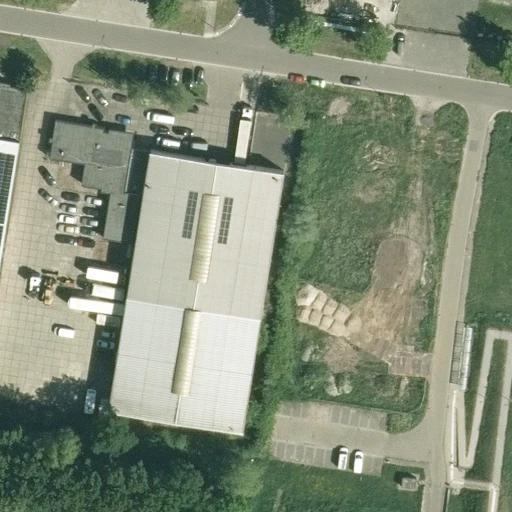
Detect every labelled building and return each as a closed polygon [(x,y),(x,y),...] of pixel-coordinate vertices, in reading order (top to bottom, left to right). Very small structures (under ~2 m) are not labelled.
[(0,136),(20,139),(29,88),(9,85),(8,92),(0,90),(0,136)] [(105,133),(105,131),(105,130),(55,123),(50,161),(88,167),(84,189),(111,192),(105,237),(133,241),(140,197),(145,197),(151,153),(119,149),(121,135),(105,133)] [(0,266),(20,139),(0,136),(0,266)] [(284,171),(151,152),(151,153),(145,197),(109,411),(241,434),(261,316),(284,171)] [(402,487),(415,488),(416,478),(403,477),(402,487)]
